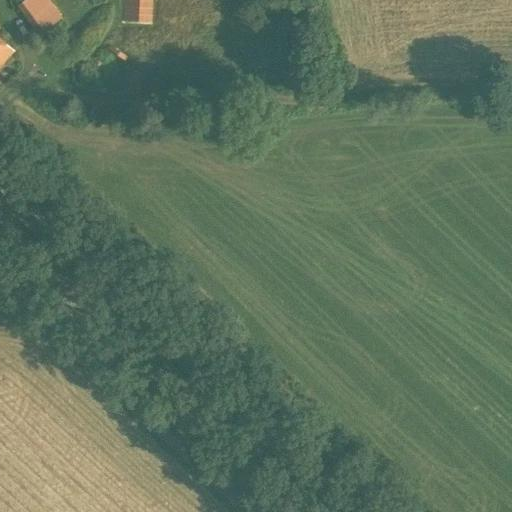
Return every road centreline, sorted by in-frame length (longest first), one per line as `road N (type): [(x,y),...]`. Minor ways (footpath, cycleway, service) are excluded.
road 1 (track): [(511,84),(111,107),(21,83),(0,104)]
road 2 (secondary): [(0,188),(351,511)]
